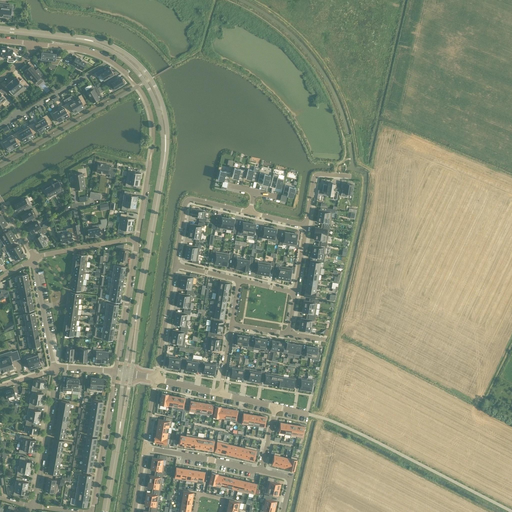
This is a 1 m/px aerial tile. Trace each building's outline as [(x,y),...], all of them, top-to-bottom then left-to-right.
[(0,16),(3,17),(3,16),(5,16),(5,17),(10,17),(10,18),(11,18),(12,9),(12,6),(8,5),(7,5),(7,8),(0,7),(0,16)] [(16,54),(14,52),(13,52),(12,52),(13,49),(10,49),(9,49),(7,49),(7,48),(6,48),(6,49),(1,48),(0,56),(11,57),(11,62),(13,62),(13,63),(22,55),(21,55),(21,56),(16,55),(16,54)] [(61,59),(56,58),(56,54),(41,52),(41,59),(51,61),(51,64),(57,65),(61,59)] [(82,70),(86,62),(83,60),(80,58),(80,59),(76,57),(73,61),(71,60),(67,57),(64,62),(69,65),(70,63),(75,66),(74,67),(80,71),(81,70),(82,70)] [(40,76),(44,73),(40,68),(36,71),(31,65),(25,71),(27,73),(25,74),(29,78),(30,77),(34,82),(40,77),(40,76)] [(104,80),(114,74),(110,68),(103,73),(101,69),(95,73),(97,76),(100,74),(104,80)] [(29,85),(24,79),(21,82),(16,76),(13,79),(12,79),(8,82),(9,83),(5,86),(12,94),(23,85),(25,88),(29,85)] [(125,83),(126,82),(123,78),(122,79),(121,77),(114,81),(112,79),(107,82),(112,90),(125,83)] [(99,99),(97,96),(100,95),(97,89),(94,91),(92,87),(86,90),(93,102),(94,103),(97,102),(96,101),(99,99)] [(0,101),(2,104),(9,97),(5,93),(3,95),(0,91),(0,101)] [(73,99),(79,110),(84,107),(83,105),(86,103),(81,94),(78,96),(79,98),(74,100),(73,99)] [(73,99),(65,103),(70,112),(73,111),(74,113),(79,110),(73,99)] [(65,103),(57,108),(64,119),(69,116),(68,114),(70,112),(65,103)] [(59,122),(64,119),(57,108),(58,110),(54,112),(53,111),(49,113),(55,121),(57,120),(59,122)] [(46,114),(38,119),(45,130),(50,127),(49,125),(51,123),(46,114)] [(31,124),(36,132),(38,131),(40,133),(45,130),(38,119),(39,121),(35,124),(34,122),(31,124)] [(36,132),(31,124),(23,128),(29,139),(34,136),(33,134),(36,132)] [(23,128),(15,133),(20,141),(23,140),(24,142),(29,139),(23,128)] [(20,141),(15,133),(7,137),(14,148),(19,145),(17,143),(20,141)] [(8,151),(14,148),(7,137),(0,141),(0,143),(4,151),(7,149),(8,151)] [(99,163),(98,163),(97,172),(99,172),(99,173),(103,174),(103,173),(108,174),(109,165),(103,164),(103,163),(99,163)] [(253,170),(248,169),(246,179),(256,181),(259,168),(254,167),(253,170)] [(126,177),(140,179),(141,173),(133,172),(134,169),(128,168),(126,177)] [(245,170),(234,168),(232,177),(242,180),(245,170)] [(230,172),(220,170),(218,180),(228,182),(230,172)] [(82,173),(73,174),(73,175),(70,178),(70,181),(74,180),(75,189),(84,188),(82,173)] [(270,175),(260,173),(258,182),(268,185),(270,175)] [(274,173),(270,186),(281,189),(281,188),(282,184),(283,179),(278,178),(278,174),(274,173)] [(139,185),(140,179),(126,177),(125,186),(131,187),(131,184),(139,185)] [(45,189),(49,196),(62,189),(58,181),(54,183),(50,185),(51,186),(45,189)] [(333,195),(333,196),(332,199),(337,200),(338,191),(335,191),(336,190),(336,187),(335,187),(335,184),(328,183),(328,185),(327,185),(323,184),(322,191),(327,192),(326,194),(333,195)] [(346,184),(346,183),(344,190),(341,190),(341,196),(346,197),(347,194),(351,194),(353,185),(350,184),(350,183),(347,183),(346,184)] [(282,195),(287,196),(293,197),(293,194),(294,194),(295,190),(294,190),(295,187),(285,185),(282,194),(282,195)] [(123,200),(136,202),(137,196),(130,194),(130,191),(124,190),(123,200)] [(88,197),(99,199),(100,192),(89,191),(88,197)] [(23,208),(25,210),(32,206),(27,198),(24,199),(23,198),(21,200),(21,201),(14,205),(18,211),(23,208)] [(135,208),(136,202),(123,200),(121,209),(127,210),(128,207),(135,208)] [(326,211),(319,210),(318,216),(331,218),(332,212),(335,213),(335,209),(326,208),(326,211)] [(31,218),(32,221),(38,218),(33,209),(21,216),(24,222),(31,218)] [(199,220),(206,221),(206,218),(204,218),(205,211),(202,211),(202,209),(199,209),(198,210),(193,209),(193,210),(192,210),(191,215),(192,215),(192,216),(199,217),(199,220)] [(51,218),(53,221),(61,216),(59,213),(51,218)] [(119,222),(132,225),(133,218),(126,217),(126,214),(121,213),(119,222)] [(331,218),(318,216),(317,222),(324,223),(323,226),(329,227),(330,227),(332,218),(331,218)] [(220,228),(226,229),(228,218),(221,217),(220,224),(217,224),(216,230),(219,231),(220,228)] [(234,219),(228,218),(226,229),(232,230),(232,233),(235,233),(236,227),(233,227),(234,219)] [(106,219),(100,220),(101,224),(92,225),(93,228),(87,229),(89,236),(93,235),(93,236),(94,236),(97,235),(100,234),(99,228),(106,227),(106,221),(106,219)] [(40,231),(42,234),(47,231),(46,228),(44,229),(43,226),(41,227),(37,221),(27,227),(31,233),(37,229),(39,232),(40,231)] [(240,234),(247,235),(249,222),(246,221),(246,222),(242,222),(241,229),(238,229),(237,235),(240,236),(240,234)] [(131,231),(132,225),(119,222),(118,232),(123,233),(124,230),(131,231)] [(190,224),(189,231),(201,233),(201,232),(202,226),(204,227),(205,223),(198,222),(198,225),(190,224)] [(255,224),(252,223),(249,222),(247,235),(253,236),(253,239),(256,239),(257,232),(254,231),(255,224)] [(60,237),(61,242),(66,242),(69,241),(73,240),(71,233),(74,233),(74,234),(79,233),(78,225),(73,226),(73,227),(66,229),(67,233),(62,234),(62,230),(57,231),(58,237),(60,237)] [(329,227),(323,226),(323,229),(315,228),(314,234),(315,234),(328,236),(329,227)] [(262,237),(268,238),(270,228),(263,227),(262,234),(259,234),(258,240),(261,241),(262,237)] [(276,229),(270,228),(268,238),(268,240),(274,241),(274,243),(277,243),(278,237),(275,236),(276,229)] [(3,234),(1,231),(0,231),(0,239),(1,241),(13,235),(10,230),(3,234)] [(202,232),(201,232),(201,233),(189,231),(188,237),(196,238),(195,241),(202,243),(203,239),(201,239),(202,232)] [(282,244),(289,245),(291,233),(284,232),(283,239),(280,239),(279,245),(282,245),(282,244)] [(295,248),(298,248),(299,242),(296,241),(297,234),(291,233),(289,245),(295,246),(295,248)] [(328,236),(315,234),(314,239),(321,240),(320,243),(327,244),(328,236)] [(13,235),(1,241),(4,246),(1,248),(3,250),(10,246),(8,244),(15,239),(15,238),(16,238),(15,235),(13,236),(13,235)] [(43,245),(44,246),(46,245),(46,244),(41,235),(34,239),(39,248),(43,245)] [(234,240),(234,248),(239,248),(239,245),(245,245),(245,241),(234,240)] [(327,244),(320,243),(320,247),(313,245),(312,251),(325,253),(327,244)] [(123,249),(124,244),(116,245),(115,248),(120,249),(119,260),(120,260),(121,261),(122,262),(123,261),(126,261),(128,250),(123,249)] [(186,248),(185,252),(198,254),(199,248),(201,248),(201,245),(195,244),(194,247),(187,245),(186,249),(186,248)] [(11,249),(10,246),(3,250),(4,253),(8,251),(10,256),(21,249),(19,245),(11,249)] [(21,249),(10,256),(13,261),(12,262),(13,264),(19,261),(17,259),(24,254),(21,249)] [(214,264),(220,265),(222,252),(216,251),(216,250),(213,249),(212,256),(215,256),(214,264)] [(324,261),(325,253),(312,251),(311,257),(318,258),(318,260),(324,261)] [(197,260),(198,254),(185,252),(185,255),(185,258),(192,260),(192,263),(198,264),(199,261),(197,260)] [(229,253),(222,252),(220,265),(227,266),(228,258),(231,259),(232,252),(229,252),(229,253)] [(235,268),(241,269),(243,259),(237,258),(237,255),(234,254),(233,260),(236,261),(235,268)] [(249,260),(243,259),(241,269),(242,270),(246,271),(247,270),(248,271),(249,263),(252,264),(253,257),(250,257),(249,260)] [(256,273),(262,274),(264,262),(258,261),(258,260),(255,259),(254,265),(257,266),(256,273)] [(271,263),(264,262),(262,274),(269,275),(270,268),(273,268),(274,262),(271,262),(271,263)] [(277,278),(283,279),(285,267),(279,266),(279,264),(276,264),(275,270),(278,271),(277,278)] [(113,271),(124,273),(125,267),(114,265),(113,271)] [(309,266),(308,272),(319,274),(320,274),(321,268),(319,268),(309,266)] [(291,273),(294,273),(295,267),(292,267),(292,268),(285,267),(283,279),(290,280),(291,273)] [(15,276),(17,282),(28,280),(27,274),(15,276)] [(181,281),(181,282),(192,283),(193,277),(196,278),(196,275),(190,274),(189,277),(182,275),(182,276),(181,276),(181,281)] [(28,280),(17,282),(18,288),(29,286),(28,280)] [(187,289),(187,292),(193,293),(194,290),(191,290),(192,283),(181,282),(180,288),(187,289)] [(29,286),(18,288),(19,288),(20,293),(19,294),(30,292),(29,286)] [(0,299),(0,300),(5,298),(4,297),(8,294),(8,295),(9,294),(8,290),(0,289),(0,299)] [(315,291),(306,290),(305,290),(304,296),(315,298),(316,291),(315,291)] [(30,292),(19,294),(20,300),(31,298),(30,292)] [(178,297),(177,300),(188,302),(188,301),(189,296),(194,296),(194,293),(193,293),(187,292),(186,295),(179,294),(178,297)] [(120,303),(121,296),(109,294),(108,301),(120,303)] [(20,300),(21,306),(32,303),(31,298),(20,300)] [(316,309),(317,300),(311,299),(311,302),(304,301),(303,306),(316,309)] [(184,307),(184,310),(190,311),(191,308),(188,308),(189,301),(188,301),(188,302),(177,300),(177,303),(177,306),(184,307)] [(105,309),(117,311),(118,304),(106,302),(105,309)] [(33,310),(32,303),(21,306),(22,306),(23,312),(33,310)] [(215,305),(214,305),(213,311),(224,313),(225,307),(215,305)] [(303,306),(302,312),(309,313),(308,317),(314,318),(316,309),(303,306)] [(175,315),(174,318),(186,320),(187,314),(190,314),(190,311),(184,310),(183,313),(176,312),(175,315)] [(212,317),(211,317),(209,326),(210,326),(222,328),(222,327),(223,322),(217,321),(217,318),(212,317)] [(308,320),(301,318),(300,324),(311,326),(312,320),(314,321),(314,318),(308,317),(308,320)] [(181,326),(181,329),(187,330),(188,327),(186,326),(188,320),(186,320),(174,318),(174,321),(174,324),(181,326)] [(12,322),(4,327),(5,330),(14,325),(12,322)] [(222,328),(210,326),(209,331),(208,331),(208,334),(214,335),(215,332),(221,333),(222,328)] [(173,330),(172,337),(183,338),(184,332),(187,333),(187,330),(181,329),(180,332),(173,330)] [(112,340),(113,334),(102,332),(101,338),(112,340)] [(214,335),(208,334),(207,337),(208,337),(207,343),(219,345),(220,339),(214,338),(214,335)] [(243,335),(237,335),(236,340),(233,340),(232,346),(235,347),(235,345),(241,346),(243,335)] [(248,342),(249,336),(243,335),(241,346),(247,347),(246,349),(250,349),(251,343),(248,342)] [(178,344),(178,347),(184,348),(185,345),(184,345),(185,339),(183,338),(172,337),(171,343),(178,344)] [(260,338),(255,337),(254,343),(251,343),(250,349),(253,350),(253,349),(259,350),(259,349),(260,338)] [(265,345),(266,339),(260,338),(259,349),(264,349),(264,352),(267,352),(268,346),(265,345)] [(278,341),(271,340),(270,352),(276,353),(276,350),(278,341)] [(219,345),(207,343),(206,349),(206,348),(205,352),(211,353),(212,350),(218,351),(219,345)] [(295,344),(289,343),(287,353),(287,354),(294,355),(294,354),(295,344)] [(99,362),(101,362),(102,349),(96,348),(96,346),(93,346),(92,354),(95,354),(95,362),(95,363),(99,363),(99,362)] [(312,347),(306,346),(305,352),(302,351),(301,358),(304,358),(305,356),(310,357),(312,347)] [(317,354),(318,348),(312,347),(310,357),(310,358),(316,359),(316,360),(319,361),(320,354),(317,354)] [(76,357),(76,351),(73,351),(73,348),(66,348),(66,353),(65,353),(65,356),(66,356),(65,360),(66,360),(66,361),(69,361),(69,360),(72,360),(73,357),(76,357)] [(86,361),(87,355),(90,355),(90,349),(80,349),(79,361),(86,361)] [(102,349),(101,362),(107,363),(108,355),(111,356),(112,350),(108,349),(108,351),(102,351),(102,349)] [(20,359),(17,350),(11,352),(12,354),(9,355),(10,357),(2,360),(1,357),(0,357),(0,371),(0,372),(1,372),(6,371),(6,370),(14,367),(12,361),(14,360),(14,361),(20,359)] [(32,355),(35,367),(41,365),(39,359),(42,358),(40,352),(32,355)] [(167,367),(173,368),(175,357),(175,356),(169,355),(169,354),(166,353),(165,361),(168,361),(167,367)] [(30,368),(35,367),(32,355),(23,357),(25,363),(28,362),(30,368)] [(180,363),(183,364),(184,357),(181,357),(180,358),(175,357),(173,368),(179,369),(180,363)] [(185,370),(190,371),(192,360),(186,359),(187,358),(184,357),(183,364),(186,364),(185,370)] [(197,366),(200,367),(201,360),(192,358),(192,360),(190,371),(196,372),(197,366)] [(202,373),(208,374),(210,363),(204,362),(204,361),(201,360),(200,367),(203,367),(202,373)] [(216,364),(210,363),(208,374),(214,375),(215,369),(218,369),(219,363),(216,363),(216,364)] [(230,377),(236,378),(237,367),(232,366),(232,365),(229,365),(228,371),(231,372),(230,377)] [(243,373),(245,374),(246,368),(244,367),(243,368),(237,367),(236,378),(242,379),(243,373)] [(248,380),(253,381),(255,370),(256,369),(246,368),(245,374),(248,374),(248,380)] [(261,371),(255,370),(253,381),(259,382),(260,376),(263,377),(264,371),(261,370),(261,371)] [(271,374),(270,384),(276,385),(277,376),(278,373),(271,372),(271,374)] [(299,389),(305,390),(307,379),(301,378),(301,377),(298,376),(297,382),(300,383),(299,389)] [(66,391),(72,391),(73,378),(67,378),(66,384),(63,384),(62,392),(66,393),(66,391)] [(73,378),(72,391),(81,392),(82,385),(78,385),(79,379),(73,378)] [(90,391),(96,392),(97,378),(91,378),(90,386),(87,386),(86,392),(90,392),(90,391)] [(97,378),(96,392),(96,391),(102,391),(102,395),(105,395),(105,387),(102,387),(103,379),(97,378)] [(307,378),(307,379),(305,390),(311,391),(312,385),(315,385),(316,379),(307,378)] [(31,388),(37,389),(38,386),(44,388),(45,382),(33,380),(31,388)] [(31,388),(30,397),(42,399),(43,394),(37,393),(37,389),(31,388)] [(19,405),(21,394),(17,394),(17,395),(15,394),(13,389),(4,391),(7,400),(8,400),(15,401),(15,404),(19,405)] [(30,397),(28,406),(34,407),(35,404),(41,405),(42,399),(30,397)] [(183,411),(186,411),(187,405),(184,405),(185,398),(179,397),(177,406),(178,406),(183,407),(183,411)] [(195,411),(196,402),(190,401),(190,406),(187,405),(186,411),(189,412),(189,410),(194,411),(195,411)] [(28,406),(27,414),(39,416),(40,411),(34,410),(34,407),(28,406)] [(238,424),(239,417),(236,417),(237,410),(232,409),(230,421),(235,421),(235,423),(238,424)] [(247,424),(249,414),(243,413),(242,418),(239,417),(238,424),(241,424),(242,423),(247,424)] [(27,414),(25,423),(31,424),(32,421),(38,422),(39,416),(27,414)] [(158,419),(157,425),(168,427),(170,427),(172,418),(166,417),(165,420),(158,419)] [(276,431),(278,432),(284,433),(285,433),(286,423),(280,422),(279,428),(277,427),(276,431)] [(31,427),(31,424),(25,423),(24,432),(36,434),(37,428),(31,427)] [(22,444),(34,446),(35,440),(29,439),(29,436),(23,435),(22,444)] [(155,436),(154,442),(161,443),(161,447),(168,448),(169,444),(168,444),(169,438),(166,438),(156,436),(155,436)] [(214,451),(220,452),(223,441),(223,440),(217,439),(214,451)] [(223,441),(220,452),(226,453),(228,444),(229,442),(223,441)] [(22,444),(20,443),(20,444),(19,449),(18,453),(26,454),(27,451),(33,452),(34,446),(22,444)] [(245,448),(242,457),(248,459),(251,447),(245,446),(244,448),(245,448)] [(255,454),(258,455),(260,449),(251,447),(248,459),(254,460),(255,454)] [(272,464),(277,466),(280,456),(280,454),(271,452),(270,458),(273,459),(272,464)] [(152,458),(151,463),(162,465),(163,459),(165,460),(166,456),(160,455),(159,459),(152,458)] [(18,465),(31,467),(32,462),(25,461),(26,457),(20,456),(18,465)] [(291,456),(290,459),(291,459),(288,468),(288,469),(294,470),(297,458),(291,456)] [(151,463),(150,469),(157,470),(156,473),(157,473),(163,474),(164,475),(164,471),(163,471),(164,465),(162,465),(151,463)] [(30,473),(31,467),(18,465),(17,474),(22,475),(23,472),(30,473)] [(204,472),(199,471),(197,482),(196,483),(203,484),(204,472)] [(79,473),(78,480),(90,482),(91,475),(82,474),(79,473)] [(149,475),(148,481),(161,483),(163,474),(157,473),(156,473),(156,476),(149,475)] [(209,483),(215,484),(217,475),(218,475),(218,474),(212,473),(209,483)] [(220,488),(221,487),(220,486),(223,476),(218,475),(217,475),(215,484),(214,486),(220,488)] [(220,486),(221,487),(226,488),(228,477),(223,476),(220,486)] [(15,486),(27,488),(28,482),(21,481),(22,478),(16,477),(15,486)] [(232,489),(232,488),(234,479),(228,477),(226,488),(232,489)] [(266,486),(279,489),(280,484),(273,482),(274,478),(268,477),(266,486)] [(45,490),(48,491),(48,493),(55,494),(56,488),(54,488),(55,480),(47,478),(45,490)] [(90,482),(78,480),(77,486),(89,488),(90,482)] [(237,490),(243,492),(245,481),(240,480),(237,489),(237,490)] [(148,481),(147,487),(154,488),(154,491),(160,492),(161,483),(148,481)] [(245,481),(243,492),(248,493),(251,482),(245,481)] [(256,484),(251,482),(248,493),(248,494),(254,496),(256,484)] [(26,494),(27,488),(15,486),(13,495),(19,496),(20,493),(26,494)] [(89,488),(77,486),(76,492),(88,494),(89,488)] [(266,486),(264,495),(270,496),(271,493),(277,495),(279,489),(266,486)] [(146,493),(145,499),(158,501),(160,492),(154,491),(153,494),(146,493)] [(88,494),(76,492),(75,498),(87,500),(88,494)] [(262,504),(275,507),(276,501),(269,499),(270,496),(264,495),(263,498),(264,498),(262,504)] [(87,500),(75,498),(74,505),(86,507),(87,500)] [(145,499),(144,505),(151,506),(151,509),(157,510),(158,501),(145,499)] [(239,508),(240,503),(229,500),(228,506),(239,508)]
